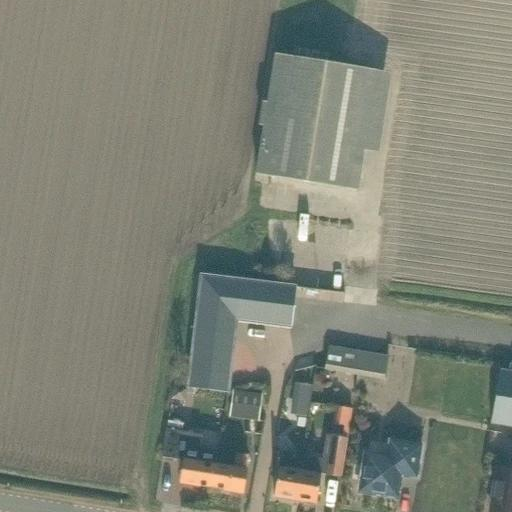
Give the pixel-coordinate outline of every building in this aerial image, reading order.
[(357,192),(376,71),(276,55),(256,175),(357,192)] [(345,294),(278,285),(201,275),(188,387),(228,392),(237,321),(291,328),(295,288),(319,291),(319,293),(320,293),(320,291),(344,294),(344,296),(345,294)] [(384,381),(388,358),(328,348),(324,371),(384,381)] [(511,373),(500,371),(492,424),(511,427),(511,373)] [(258,421),(262,396),(234,392),(230,418),(258,421)] [(199,447),(201,435),(166,430),(162,458),(184,462),(180,483),(212,488),(215,464),(218,450),(199,447)] [(347,437),(331,434),(325,474),(341,477),(347,437)] [(417,478),(422,447),(390,442),(388,457),(365,454),(359,492),(397,499),(401,476),(417,478)] [(246,470),(248,455),(235,453),(233,467),(215,464),(212,488),(243,493),(247,470),(246,470)] [(295,501),(302,457),(281,454),(274,498),(295,501)] [(321,475),(323,461),(302,457),(295,501),(316,505),(321,475)] [(511,511),(511,471),(498,469),(490,511),(511,511)]
